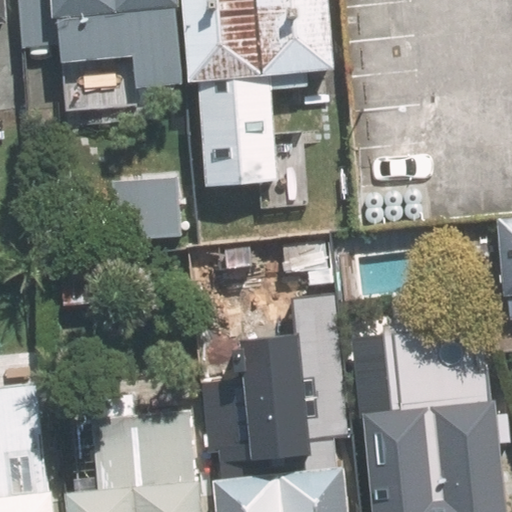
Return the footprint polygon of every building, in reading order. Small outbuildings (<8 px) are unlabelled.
[(0,0),(0,24),(27,23),(25,0),(0,0)] [(200,79),(195,0),(75,0),(78,50),(150,46),(152,81),(200,79)] [(205,0),(218,194),(296,188),(289,82),(329,80),(328,62),(356,60),(351,0),(205,0)] [(191,166),(117,169),(120,236),(194,232),(191,166)] [(139,248),(67,253),(70,305),(143,300),(139,248)] [(248,298),(206,301),(212,390),(254,387),(248,298)] [(369,431),(385,429),(392,511),(511,511),(511,398),(406,408),(398,329),(360,333),(369,431)] [(24,376),(22,353),(0,355),(0,511),(68,511),(55,373),(24,376)] [(109,482),(85,485),(87,511),(222,511),(211,400),(153,406),(151,389),(100,395),(109,482)] [(351,428),(227,441),(234,511),(373,511),(368,458),(355,459),(351,428)]
